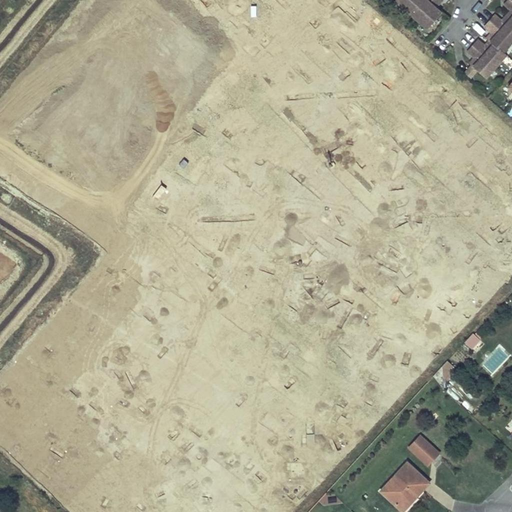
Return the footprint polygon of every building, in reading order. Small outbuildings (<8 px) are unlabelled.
[(396,0),(430,28),(444,12),(438,7),(443,0),(396,0)] [(505,51),(511,42),(511,0),(508,0),(506,2),(511,7),(511,13),(505,22),(496,14),(487,25),(495,33),(490,39),(493,41),(488,47),(479,39),(470,50),(479,58),(473,64),(487,76),(507,53),(505,51)] [(476,72),(469,66),(464,72),(471,78),(476,72)] [(464,342),(472,349),(480,339),(472,332),(464,342)] [(428,464),(437,455),(439,452),(436,449),(431,445),(420,435),(409,447),(418,455),(428,464)] [(429,482),(408,464),(407,462),(398,472),(381,491),(400,508),(413,493),(416,496),(429,482)] [(413,493),(400,508),(403,511),(416,496),(413,493)]
